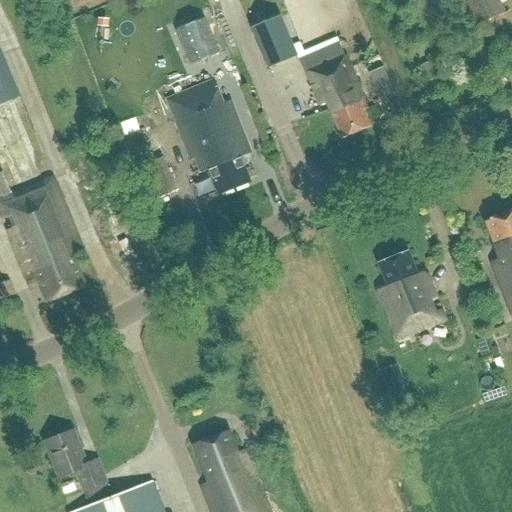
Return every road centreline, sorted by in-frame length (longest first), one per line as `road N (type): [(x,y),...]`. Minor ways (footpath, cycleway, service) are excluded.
road 1 (tertiary): [(0,372),(95,329),(336,195),(511,117)]
road 2 (unknown): [(136,307),(0,16)]
road 3 (unknown): [(0,235),(13,271),(64,343)]
